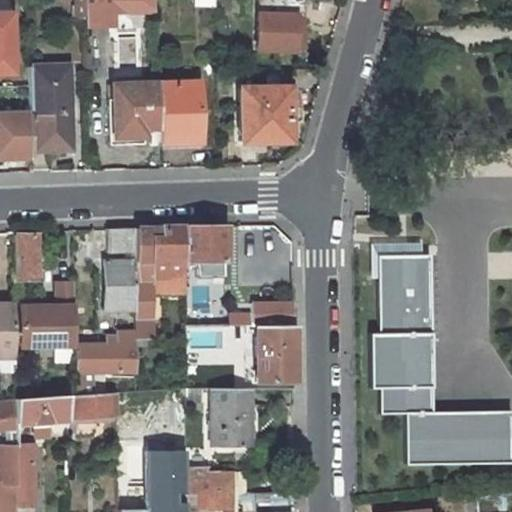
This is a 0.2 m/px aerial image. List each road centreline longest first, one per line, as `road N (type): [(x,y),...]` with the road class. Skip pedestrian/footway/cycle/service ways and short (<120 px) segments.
road 1 (residential): [(0,204),(319,195)]
road 2 (residential): [(324,511),(319,195)]
road 3 (residential): [(319,195),(373,0)]
